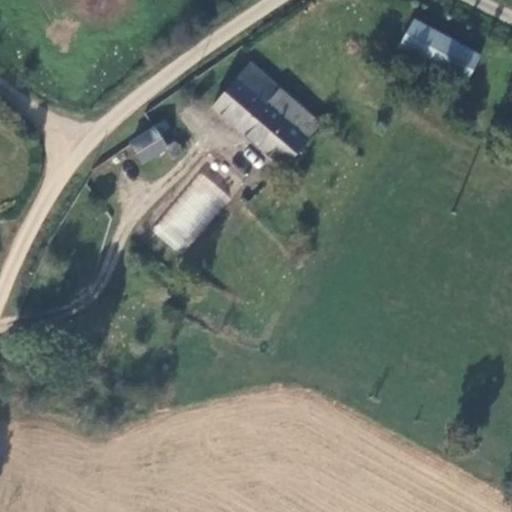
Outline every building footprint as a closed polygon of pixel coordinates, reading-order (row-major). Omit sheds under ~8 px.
[(478,53),(413,19),(400,44),(465,79),(478,53)] [(329,62),(316,55),(309,70),(321,76),(329,62)] [(253,63),(215,106),(284,166),(321,123),(253,63)] [(155,128),(133,142),(144,161),(168,147),(155,128)] [(151,172),(144,161),(133,142),(96,166),(97,167),(116,196),(134,183),(151,172)] [(184,256),(234,198),(202,171),(153,229),(184,256)] [(155,213),(134,183),(116,196),(136,227),(155,213)]
